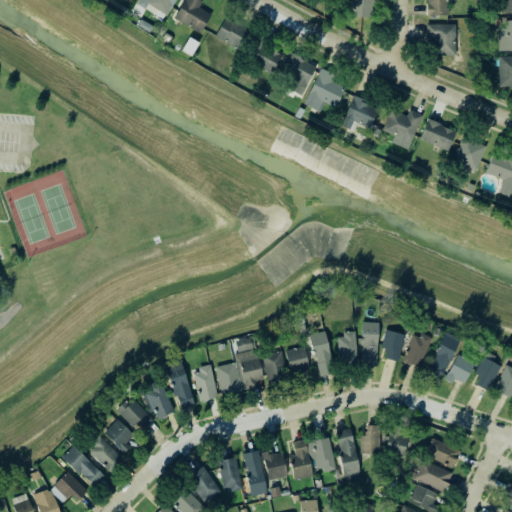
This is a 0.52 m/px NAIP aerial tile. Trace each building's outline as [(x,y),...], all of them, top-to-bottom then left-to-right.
[(139,0),(137,5),(145,9),(147,5),(167,16),(175,0),(139,0)] [(211,14),(198,7),(202,1),(200,0),(183,0),(173,19),(200,33),(211,14)] [(372,0),(349,0),(350,18),(373,17),(372,0)] [(426,0),(427,16),(448,15),(447,0),(426,0)] [(248,28),(224,17),(214,39),(239,50),(248,28)] [(497,51),(511,50),(511,20),(504,21),(504,28),(497,29),(497,51)] [(455,25),(426,24),(425,42),(433,42),(432,55),(455,55),(455,25)] [(191,55),(198,43),(188,38),(181,50),(191,55)] [(272,73),(282,52),(259,41),(249,61),(272,73)] [(315,65),(290,54),(280,77),(305,88),(315,65)] [(511,87),(511,56),(498,56),(499,88),(511,87)] [(346,81),(319,69),(309,91),(336,103),(346,81)] [(378,107),(352,97),(340,126),(353,131),(356,124),(369,129),(378,107)] [(406,115),(390,109),(382,131),(394,135),(391,143),(408,150),(421,115),(408,110),(406,115)] [(455,129),(425,121),(419,142),(449,150),(455,129)] [(485,145),(463,137),(453,162),(475,171),(485,145)] [(492,152),(485,174),(502,179),(498,193),(509,197),(511,188),(511,155),(511,159),(492,152)] [(376,366),(378,323),(361,322),(359,366),(376,366)] [(404,335),(384,330),(379,349),(384,350),(382,358),(397,362),(404,335)] [(323,331),(307,336),(319,377),(335,373),(323,331)] [(430,339),(413,332),(402,362),(419,368),(430,339)] [(440,380),(459,339),(445,332),(425,373),(440,380)] [(355,334),(337,334),(337,365),(356,364),(355,334)] [(234,340),(236,351),(250,349),(249,338),(234,340)] [(309,371),(303,346),(284,351),(290,375),(309,371)] [(233,354),(242,391),(257,388),(256,381),(263,380),(255,349),(233,354)] [(267,383),(287,379),(282,351),(261,355),(267,383)] [(487,391),(502,361),(485,352),(474,374),(478,376),(474,384),(487,391)] [(443,380),(452,384),(454,379),(463,384),(474,363),(457,354),(443,380)] [(178,410),(194,405),(179,357),(164,361),(178,410)] [(215,366),(221,396),(241,393),(235,363),(215,366)] [(511,392),(511,364),(508,363),(493,391),(509,399),(511,392)] [(196,368),(197,372),(192,374),(200,401),(218,397),(209,364),(196,368)] [(139,392),(149,413),(153,411),(157,420),(174,412),(160,383),(139,392)] [(150,418),(131,397),(116,411),(135,432),(150,418)] [(102,433),(123,453),(129,447),(125,443),(132,435),(116,419),(102,433)] [(379,426),(365,426),(365,434),(359,434),(359,453),(378,454),(379,426)] [(334,432),(344,481),(360,478),(350,429),(334,432)] [(404,455),(406,433),(385,431),(383,453),(404,455)] [(122,460),(100,437),(87,449),(108,472),(122,460)] [(312,468),(322,467),(322,472),(333,471),(330,438),(308,440),(312,468)] [(452,469),(460,452),(434,438),(425,455),(452,469)] [(293,480),(312,475),(303,439),(291,442),(294,454),(287,456),(293,480)] [(103,477),(73,446),(61,457),(92,488),(103,477)] [(257,450),(241,454),(250,496),(266,493),(257,450)] [(286,476),(281,453),(271,455),(270,450),(261,452),(267,480),(286,476)] [(242,489),(235,457),(216,461),(224,493),(242,489)] [(452,472),(420,460),(413,481),(445,492),(452,472)] [(186,477),(205,503),(220,491),(202,466),(186,477)] [(86,491),(67,472),(49,489),(62,503),(70,494),(76,501),(86,491)] [(511,511),(511,482),(507,483),(502,496),(511,499),(511,502),(508,511),(504,509),(501,511),(511,511)] [(436,494),(415,484),(408,500),(429,510),(436,494)] [(179,511),(204,511),(206,510),(184,487),(170,501),(179,511)] [(33,494),(38,511),(57,511),(51,489),(33,494)] [(15,511),(32,511),(28,498),(13,504),(15,511)] [(315,511),(315,500),(300,500),(299,511),(315,511)]
